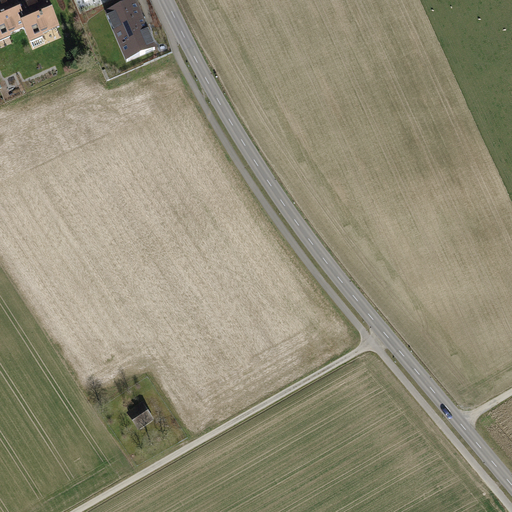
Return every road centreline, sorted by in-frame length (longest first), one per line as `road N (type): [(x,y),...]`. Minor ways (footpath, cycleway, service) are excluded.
road 1 (tertiary): [(511,484),(300,227),(244,144),(166,0)]
road 2 (track): [(385,333),(77,511)]
